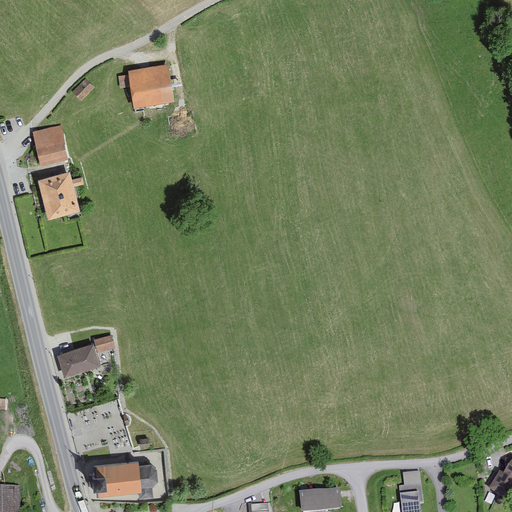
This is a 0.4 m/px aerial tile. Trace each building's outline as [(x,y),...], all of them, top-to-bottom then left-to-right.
[(174,102),(168,64),(130,71),(136,108),(174,102)] [(94,89),(85,80),(72,92),(81,101),(94,89)] [(68,159),(60,126),(33,132),(41,166),(68,159)] [(72,179),(70,171),(39,180),(50,220),(81,211),(74,187),(83,184),(81,177),(72,179)] [(111,336),(95,340),(98,352),(114,348),(111,336)] [(66,377),(100,367),(94,344),(59,354),(66,377)] [(139,459),(97,460),(98,492),(143,491),(143,486),(156,486),(155,479),(155,468),(155,462),(139,463),(139,459)] [(511,465),(506,476),(501,473),(489,492),(510,504),(511,500),(511,465)] [(422,504),(420,486),(398,488),(400,506),(402,506),(402,511),(420,511),(420,504),(422,504)] [(0,511),(18,511),(18,487),(0,487),(0,511)] [(341,508),(339,488),(302,491),(303,511),(341,508)] [(268,511),(268,503),(251,504),(251,511),(268,511)]
